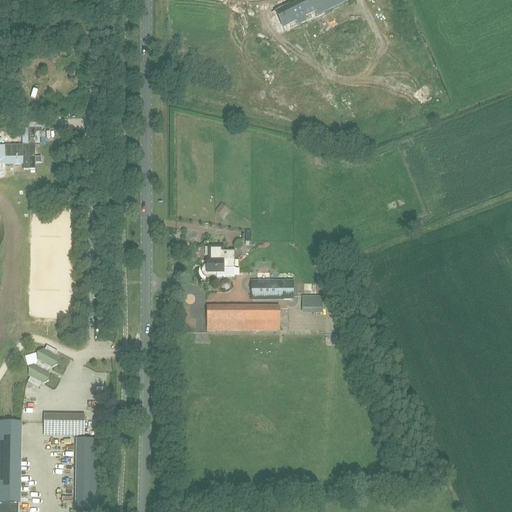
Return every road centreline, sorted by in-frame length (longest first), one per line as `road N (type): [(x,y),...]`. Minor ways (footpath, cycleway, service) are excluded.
road 1 (secondary): [(142,511),(146,0)]
road 2 (track): [(92,354),(88,122),(61,123)]
